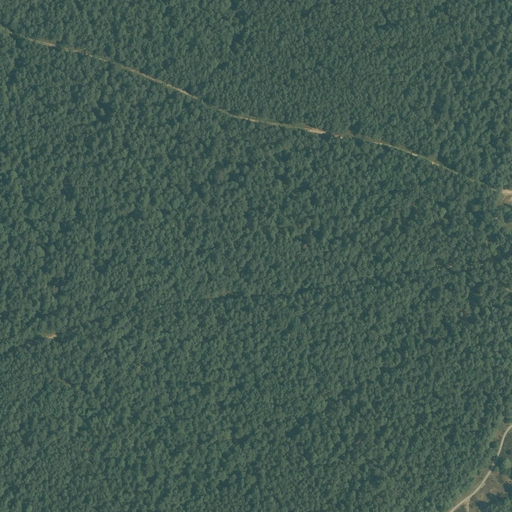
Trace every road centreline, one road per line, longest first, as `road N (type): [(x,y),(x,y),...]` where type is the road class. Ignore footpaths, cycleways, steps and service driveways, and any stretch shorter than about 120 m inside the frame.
road 1 (track): [(507,191),(398,148),(225,112),(121,67),(0,29)]
road 2 (track): [(488,266),(449,264),(312,291),(172,304),(66,329),(0,355)]
